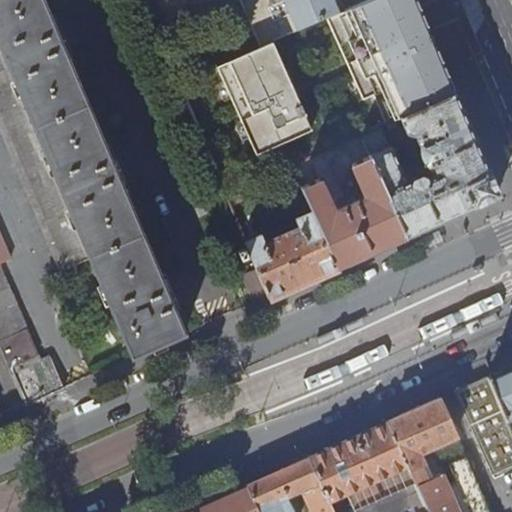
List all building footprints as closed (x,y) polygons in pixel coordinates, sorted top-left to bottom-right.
[(0,0),(0,50),(90,261),(132,360),(185,336),(42,0),(0,0)] [(246,0),(234,6),(254,52),(274,43),(291,36),(274,0),(246,0)] [(274,0),(291,36),(329,19),(330,18),(321,0),(274,0)] [(329,19),(354,74),(433,38),(416,0),(370,0),(330,18),(329,19)] [(401,119),(456,94),(433,38),(354,74),(366,101),(375,96),(388,125),(401,119)] [(254,52),(219,68),(244,124),(298,99),(274,43),(254,52)] [(0,129),(61,274),(90,261),(0,50),(0,129)] [(401,119),(407,133),(414,136),(416,135),(421,147),(421,149),(421,152),(422,155),(423,157),(424,159),(426,162),(428,163),(429,164),(435,177),(429,180),(427,177),(424,176),(408,183),(392,148),(391,148),(382,128),(362,137),(407,237),(487,201),(499,196),(478,146),(456,94),(401,119)] [(312,132),(298,99),(244,124),(258,156),(312,132)] [(302,187),(314,213),(338,268),(372,253),(407,237),(362,137),(325,153),(338,183),(351,177),(354,182),(358,181),(366,197),(361,199),(358,192),(355,191),(352,192),(351,190),(343,194),(348,205),(334,211),(319,180),(302,187)] [(274,176),(278,184),(286,180),(282,172),(274,176)] [(263,181),(267,189),(275,185),(271,178),(263,181)] [(252,186),(256,194),(264,190),(260,182),(252,186)] [(233,195),(236,203),(253,195),(249,187),(236,194),(233,195)] [(247,244),(258,271),(270,298),(303,284),(338,268),(314,213),(299,220),(302,228),(265,245),(262,237),(247,244)] [(0,347),(25,405),(26,408),(62,392),(49,360),(40,364),(0,268),(0,267),(11,262),(0,237),(0,347)] [(240,252),(243,260),(249,257),(246,250),(240,252)] [(245,277),(257,304),(270,298),(258,271),(245,277)] [(496,312),(450,333),(453,341),(499,320),(496,312)] [(362,319),(315,340),(318,348),(365,326),(362,319)] [(49,360),(62,392),(65,391),(51,359),(49,360)] [(511,367),(488,378),(507,421),(511,419),(511,367)] [(456,393),(492,475),(511,466),(511,432),(507,421),(488,378),(456,393)] [(489,511),(464,454),(449,461),(465,500),(456,504),(443,476),(433,481),(420,454),(457,437),(441,400),(388,423),(429,511),(489,511)] [(310,458),(331,504),(349,496),(356,511),(429,511),(388,423),(310,458)] [(248,489),(259,511),(293,511),(288,499),(303,493),(312,511),(334,511),(331,504),(310,458),(247,486),(248,489)] [(201,508),(203,511),(259,511),(248,489),(201,508)]
